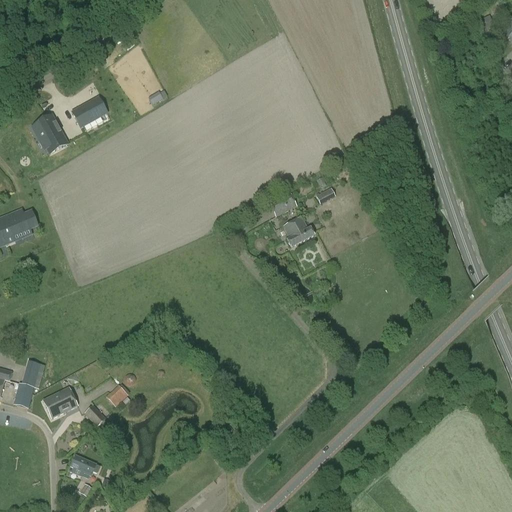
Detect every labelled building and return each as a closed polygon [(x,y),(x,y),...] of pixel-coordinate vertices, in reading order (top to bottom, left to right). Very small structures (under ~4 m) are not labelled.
[(115,82),(91,98),(99,112),(124,96),(115,82)] [(158,94),(147,100),(151,107),(162,101),(158,94)] [(54,122),(56,121),(65,134),(82,123),(67,102),(51,113),(51,114),(49,115),(54,122)] [(315,198),(319,206),(335,198),(331,190),(315,198)] [(268,204),(275,219),(297,208),(289,193),(268,204)] [(22,211),(0,219),(0,249),(15,243),(13,239),(30,232),(22,211)] [(287,242),(291,250),(314,237),(310,230),(307,231),(301,219),(284,228),(290,240),(287,242)] [(27,363),(21,387),(34,390),(38,392),(44,367),(27,363)] [(0,400),(5,382),(9,383),(12,374),(0,371),(0,400)] [(31,400),(34,390),(21,387),(19,387),(14,407),(23,409),(28,411),(31,400)] [(115,409),(128,397),(118,387),(110,395),(105,399),(115,409)] [(69,390),(43,403),(52,421),(78,408),(69,390)] [(106,421),(92,407),(84,415),(97,429),(106,421)] [(100,469),(96,467),(76,458),(70,473),(83,479),(84,475),(91,478),(93,474),(97,476),(100,469)] [(81,495),(87,497),(91,488),(85,486),(81,495)]
